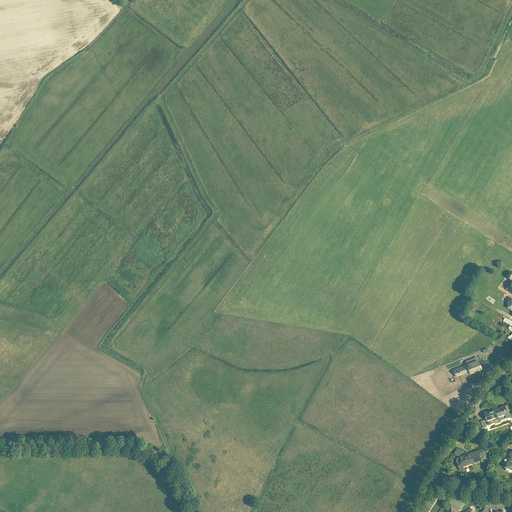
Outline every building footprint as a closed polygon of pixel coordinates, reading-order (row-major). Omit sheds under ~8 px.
[(480,290),(487,283),(484,279),(481,283),(482,284),(478,288),(480,290)] [(487,284),(481,292),(497,303),(503,295),(487,284)] [(504,312),(507,306),(500,304),(498,309),(504,312)] [(457,375),(460,374),(469,371),(470,373),(475,371),(477,370),(477,371),(481,369),(478,360),(477,357),(466,361),(467,365),(457,369),(458,369),(459,370),(458,371),(459,372),(459,371),(459,372),(459,373),(460,374),(459,375),(459,374),(459,375),(457,375)] [(511,419),(507,409),(506,409),(505,406),(493,410),(493,411),(489,412),(488,411),(481,413),(481,414),(484,413),(487,422),(487,421),(505,414),(506,419),(510,417),(511,419)] [(459,456),(462,451),(457,448),(454,453),(459,456)] [(482,459),(484,456),(483,455),(484,455),(482,449),(460,457),(459,457),(458,458),(457,459),(457,460),(457,461),(457,462),(459,468),(460,470),(462,471),(463,471),(464,471),(465,471),(463,467),(481,460),(483,465),(483,464),(481,459),(482,459)]
